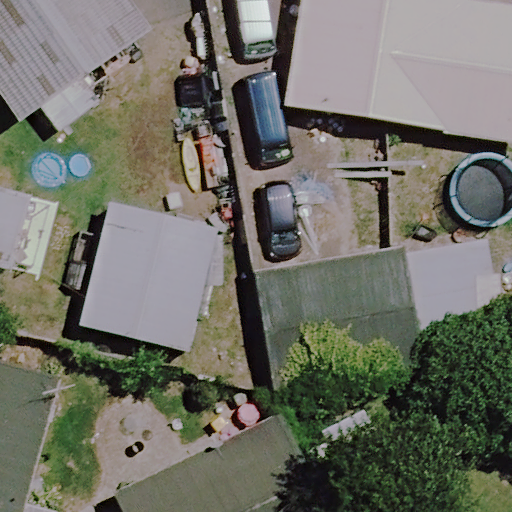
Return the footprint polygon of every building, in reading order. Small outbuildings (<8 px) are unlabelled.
[(0,0),(0,126),(134,30),(111,0),(0,0)] [(511,19),(447,8),(448,0),(276,0),(256,117),(503,160),(511,110),(511,19)] [(139,96),(142,121),(130,122),(135,172),(146,171),(148,193),(204,188),(196,91),(139,96)] [(0,279),(21,203),(0,197),(0,279)] [(184,353),(204,235),(87,214),(66,333),(184,353)] [(233,272),(254,393),(496,352),(475,231),(233,272)] [(0,483),(22,380),(0,375),(0,483)] [(299,511),(263,415),(91,481),(103,511),(299,511)]
